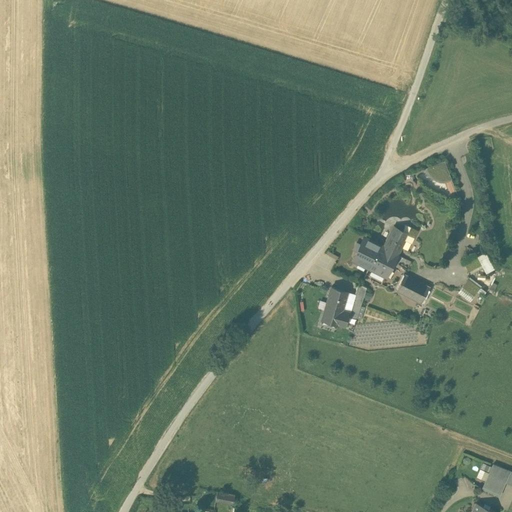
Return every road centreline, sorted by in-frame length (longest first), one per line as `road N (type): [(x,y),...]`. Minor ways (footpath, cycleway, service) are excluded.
road 1 (unclassified): [(375,180),(217,361),(123,511)]
road 2 (unclassified): [(375,180),(446,0)]
road 3 (unclassified): [(511,117),(375,180)]
